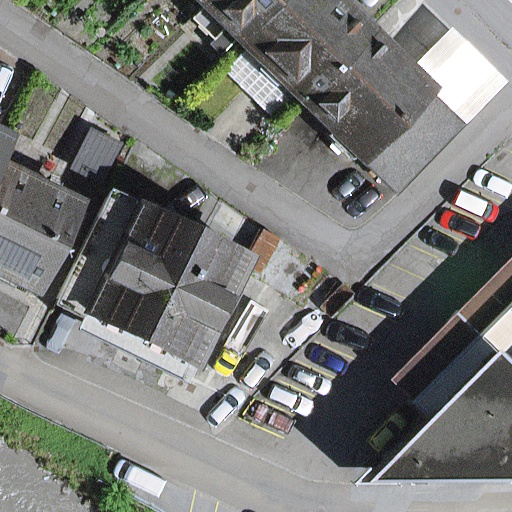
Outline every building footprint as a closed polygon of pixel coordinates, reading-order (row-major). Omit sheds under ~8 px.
[(276,0),(208,0),(204,5),(226,27),(238,39),(276,0)] [(367,34),(332,0),(276,0),(238,39),(302,101),(367,34)] [(212,41),(226,27),(204,5),(190,19),(212,41)] [(457,123),(501,77),(449,26),(405,72),(457,123)] [(392,189),(457,123),(405,72),(367,34),(302,101),(392,189)] [(102,176),(117,146),(89,132),(74,162),(102,176)] [(0,168),(0,258),(35,186),(0,168)] [(79,207),(35,186),(0,258),(0,271),(38,291),(56,255),(65,260),(87,215),(77,210),(79,207)] [(108,192),(55,300),(83,313),(191,366),(244,258),(108,192)] [(511,252),(384,383),(405,403),(511,295),(511,252)] [(511,483),(511,295),(405,403),(421,419),(357,484),(382,484),(511,483)] [(182,384),(191,366),(83,313),(74,331),(182,384)]
